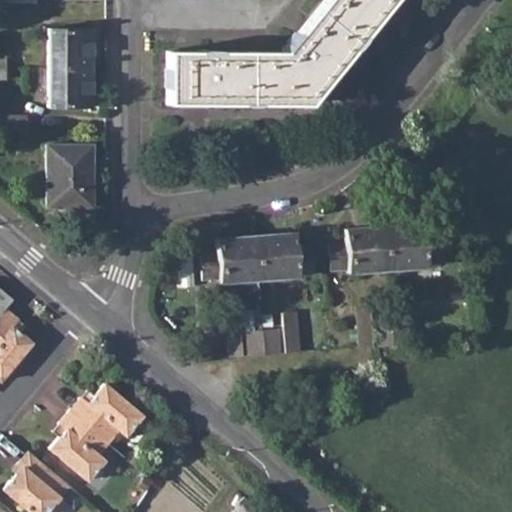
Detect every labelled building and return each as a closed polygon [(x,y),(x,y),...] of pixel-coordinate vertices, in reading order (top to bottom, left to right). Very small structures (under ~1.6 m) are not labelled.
[(168,103),(307,106),(391,0),(326,0),(283,54),(169,52),(168,103)] [(48,29),(48,69),(91,69),(91,28),(48,29)] [(48,69),(47,107),(90,106),(91,69),(48,69)] [(0,130),(26,131),(27,117),(0,116),(0,130)] [(46,204),(91,206),(91,145),(46,144),(46,204)] [(378,161),(405,187),(414,177),(388,151),(378,161)] [(384,230),(387,274),(425,271),(425,267),(441,265),(440,240),(423,242),(422,228),(384,230)] [(347,272),(347,276),(387,274),(384,230),(344,233),(345,246),(330,247),(331,273),(347,272)] [(256,237),(259,281),(294,279),(295,275),(311,274),(310,249),(293,250),(292,235),(256,237)] [(217,280),(218,283),(259,281),(256,237),(215,240),(216,254),(199,256),(200,281),(217,280)] [(356,309),(358,347),(372,346),(369,309),(356,309)] [(0,381),(31,345),(21,336),(13,330),(19,322),(6,310),(0,316),(0,381)] [(279,313),(282,353),(296,353),(292,313),(279,313)] [(223,319),(226,359),(240,357),(237,318),(223,319)] [(390,321),(392,344),(406,343),(405,320),(390,321)] [(375,322),(376,345),(392,344),(390,321),(375,322)] [(13,330),(21,336),(26,329),(19,322),(13,330)] [(262,332),(262,356),(276,354),(275,331),(262,332)] [(243,334),(245,357),(262,356),(262,332),(243,334)] [(142,421),(105,388),(95,400),(89,407),(82,401),(70,414),(108,446),(119,434),(125,439),(142,421)] [(88,394),(82,401),(89,407),(95,400),(88,394)] [(66,432),(59,440),(49,452),(86,483),(102,463),(96,458),(108,446),(70,414),(60,426),(66,432)] [(60,426),(52,434),(59,440),(66,432),(60,426)] [(3,491),(26,511),(60,511),(66,506),(58,499),(69,487),(29,453),(18,466),(22,470),(16,476),(3,491)] [(18,466),(12,473),(16,476),(22,470),(18,466)]
